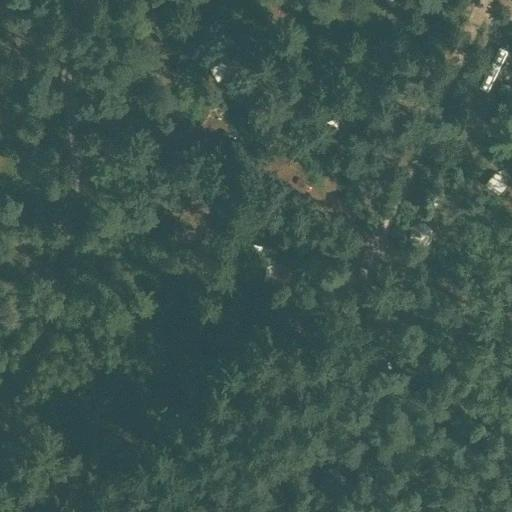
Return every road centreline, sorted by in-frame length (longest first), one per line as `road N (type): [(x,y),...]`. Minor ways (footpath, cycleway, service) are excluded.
road 1 (track): [(247,511),(299,416),(484,0)]
road 2 (track): [(74,0),(66,94),(73,176),(61,270),(10,393),(6,428),(17,466),(62,511)]
road 3 (track): [(374,250),(511,319)]
road 4 (track): [(66,94),(180,133)]
